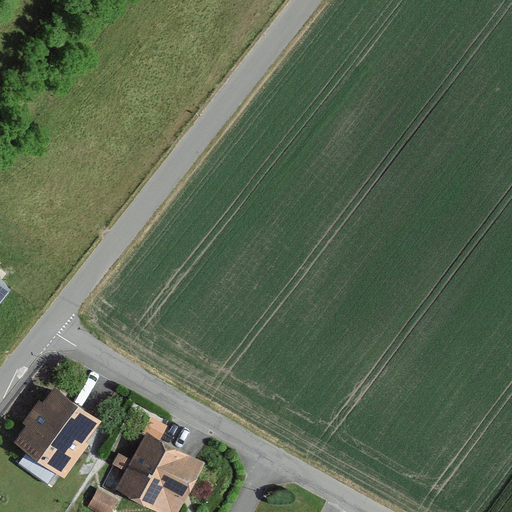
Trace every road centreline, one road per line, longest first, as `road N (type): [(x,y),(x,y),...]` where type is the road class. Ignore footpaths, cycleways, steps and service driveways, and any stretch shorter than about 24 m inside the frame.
road 1 (unclassified): [(48,332),(305,0)]
road 2 (residential): [(48,332),(274,455)]
